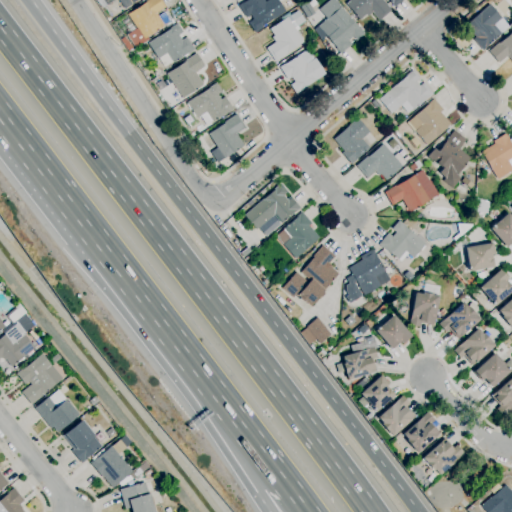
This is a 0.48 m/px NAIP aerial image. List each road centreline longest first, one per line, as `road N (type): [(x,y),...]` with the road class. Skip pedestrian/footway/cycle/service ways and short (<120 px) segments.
road 1 (motorway): [(416,511),(28,0)]
road 2 (motorway): [(372,511),(0,28)]
road 3 (residential): [(213,201),(453,0)]
road 4 (motorway): [(107,254),(260,451)]
road 5 (residential): [(213,201),(181,168),(74,0)]
road 6 (motorway): [(0,115),(107,254)]
road 7 (residential): [(287,138),(196,0)]
